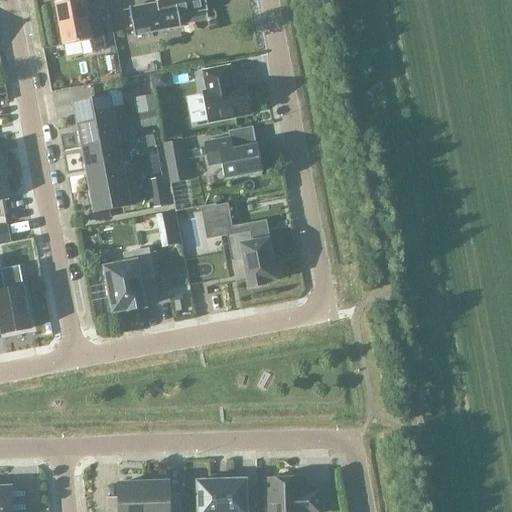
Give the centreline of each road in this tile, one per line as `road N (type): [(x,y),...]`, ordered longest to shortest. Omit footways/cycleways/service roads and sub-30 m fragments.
road 1 (residential): [(267,0),(326,312),(75,359)]
road 2 (residential): [(75,359),(7,0)]
road 3 (residential): [(62,448),(350,439)]
road 4 (residential): [(511,435),(350,439)]
